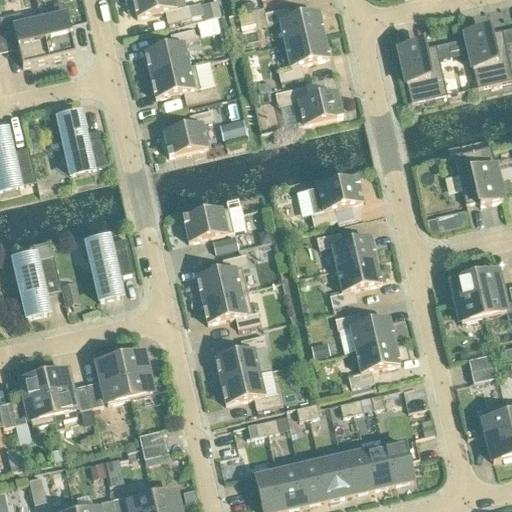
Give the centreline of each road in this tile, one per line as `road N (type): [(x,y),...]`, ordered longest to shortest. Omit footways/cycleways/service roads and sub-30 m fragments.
road 1 (residential): [(468,505),(413,265)]
road 2 (residential): [(413,265),(357,27)]
road 3 (residential): [(167,322),(112,84)]
road 4 (residential): [(209,511),(167,322)]
road 5 (residential): [(167,322),(0,361)]
road 6 (residential): [(357,27),(474,0)]
